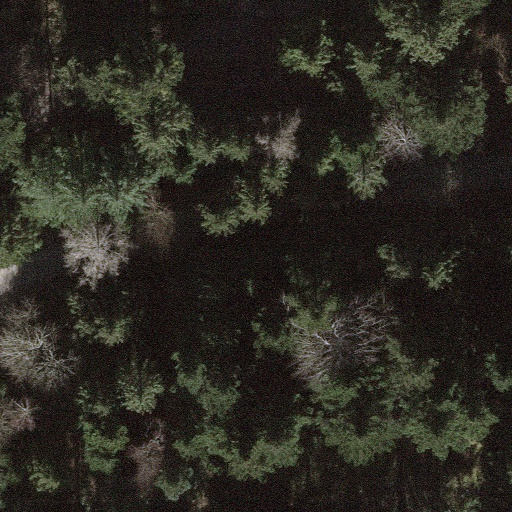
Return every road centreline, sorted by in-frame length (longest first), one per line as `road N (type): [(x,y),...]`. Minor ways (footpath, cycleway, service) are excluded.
road 1 (track): [(0,288),(133,231),(511,174)]
road 2 (track): [(0,126),(302,0)]
